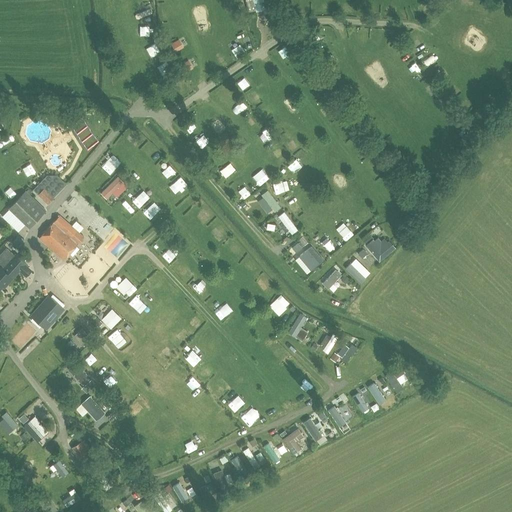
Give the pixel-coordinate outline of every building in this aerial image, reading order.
[(273,6),(271,0),(245,0),(249,13),(256,11),(256,12),(266,9),(266,8),(273,6)] [(176,52),(184,47),(179,39),(171,44),(176,52)] [(185,73),(193,68),(189,60),(180,65),(185,73)] [(298,111),(303,107),(296,98),(291,103),(298,111)] [(359,132),(364,128),(352,115),(348,118),(359,132)] [(362,138),(374,152),(379,147),(367,134),(362,138)] [(47,205),(66,184),(57,175),(47,175),(33,190),(47,205)] [(118,176),(101,192),(107,199),(124,183),(118,176)] [(29,228),(31,226),(46,210),(26,190),(8,208),(29,228)] [(281,207),(268,190),(261,195),(275,212),(281,207)] [(63,213),(66,205),(61,203),(58,211),(63,213)] [(298,229),(285,212),(279,216),(292,234),(298,229)] [(64,260),(84,237),(60,215),(39,239),(64,260)] [(109,248),(119,257),(131,244),(121,235),(109,248)] [(389,240),(380,248),(373,239),(365,245),(380,262),(396,248),(389,240)] [(322,261),(308,243),(297,252),(311,270),(322,261)] [(14,255),(6,248),(0,254),(0,288),(2,286),(4,287),(17,273),(19,271),(26,277),(32,270),(26,265),(27,263),(15,253),(14,255)] [(362,260),(359,264),(371,276),(375,272),(362,260)] [(351,263),(346,268),(362,283),(367,278),(351,263)] [(151,281),(158,272),(152,268),(146,278),(151,281)] [(336,270),(322,283),(328,290),(342,276),(336,270)] [(121,287),(132,299),(142,289),(130,278),(121,287)] [(46,330),(65,309),(48,295),(30,316),(46,330)] [(115,309),(107,320),(116,328),(125,318),(115,309)] [(300,313),(289,332),(297,337),(308,318),(300,313)] [(308,341),(315,344),(323,327),(316,324),(308,341)] [(118,332),(112,337),(116,342),(122,337),(118,332)] [(323,350),(328,353),(338,336),(333,333),(323,350)] [(345,344),(338,354),(343,358),(351,348),(345,344)] [(357,366),(363,372),(379,356),(373,351),(357,366)] [(101,356),(91,367),(96,372),(106,360),(101,356)] [(405,373),(400,366),(386,376),(397,394),(404,389),(397,378),(405,373)] [(375,382),(368,386),(381,406),(388,401),(375,382)] [(359,393),(353,397),(364,413),(370,409),(359,393)] [(95,395),(85,405),(102,422),(112,413),(95,395)] [(329,410),(340,427),(347,423),(335,406),(329,410)] [(26,424),(39,439),(49,431),(36,416),(26,424)] [(0,422),(0,423),(10,437),(17,432),(6,418),(0,422)] [(311,418),(303,423),(316,441),(323,436),(311,418)] [(241,423),(232,428),(235,433),(244,428),(241,423)] [(283,439),(294,454),(302,449),(297,441),(304,436),(298,428),(283,439)] [(88,473),(101,464),(84,439),(71,448),(88,473)] [(271,442),(264,446),(275,464),(282,460),(271,442)] [(31,458),(39,452),(35,447),(27,453),(31,458)] [(249,448),(244,451),(255,470),(260,467),(249,448)] [(232,461),(242,478),(247,474),(237,457),(232,461)] [(68,472),(59,461),(52,466),(61,478),(68,472)] [(215,474),(224,495),(231,492),(222,471),(215,474)] [(181,482),(174,486),(182,502),(189,498),(181,482)] [(200,487),(203,497),(215,492),(212,483),(200,487)] [(61,499),(66,507),(79,498),(74,491),(61,499)] [(158,491),(153,495),(165,511),(169,511),(172,510),(158,491)] [(136,506),(140,511),(149,511),(141,502),(136,506)]
